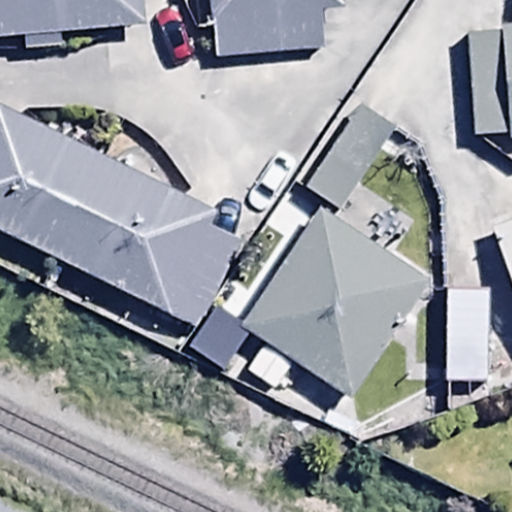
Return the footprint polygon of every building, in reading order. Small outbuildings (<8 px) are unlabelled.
[(0,0),(0,41),(142,32),(140,0),(0,0)] [(206,0),(210,60),(322,53),(319,14),(338,13),(337,0),(206,0)] [(511,30),(463,33),(469,143),(511,140),(511,30)] [(355,110),(302,189),(340,214),(393,135),(355,110)] [(211,214),(0,112),(0,237),(195,331),(235,248),(202,232),(211,214)] [(285,375),(292,365),(347,402),(425,285),(316,212),(238,330),(262,346),(244,375),(292,407),(304,388),(285,375)] [(511,233),(493,240),(511,295),(511,233)] [(484,294),(442,294),(442,386),(484,386),(484,294)]
